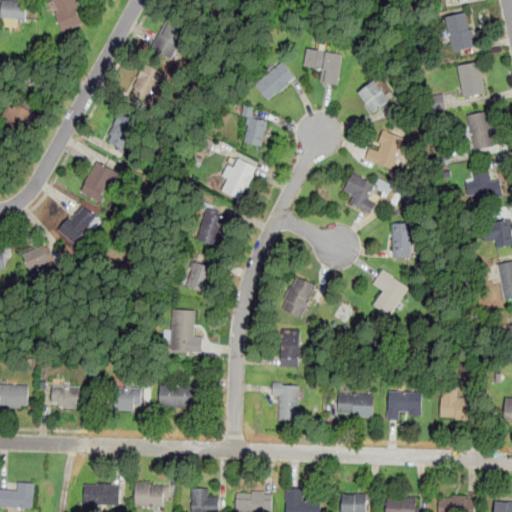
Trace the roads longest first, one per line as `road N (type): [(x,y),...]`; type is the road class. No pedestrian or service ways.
road 1 (residential): [(511,460),(0,442)]
road 2 (residential): [(234,449),(245,290),(325,123)]
road 3 (residential): [(0,208),(34,187),(137,0)]
